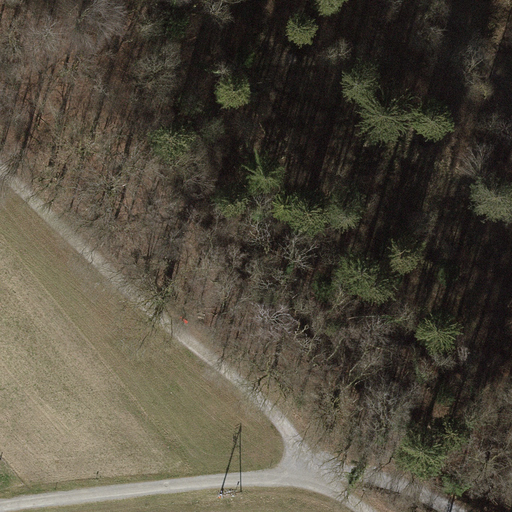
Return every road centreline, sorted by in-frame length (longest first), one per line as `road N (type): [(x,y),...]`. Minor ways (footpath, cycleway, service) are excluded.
road 1 (track): [(0,170),(265,406),(309,473)]
road 2 (track): [(0,506),(309,473)]
road 3 (track): [(309,473),(384,479),(463,511)]
road 4 (track): [(511,99),(436,0)]
